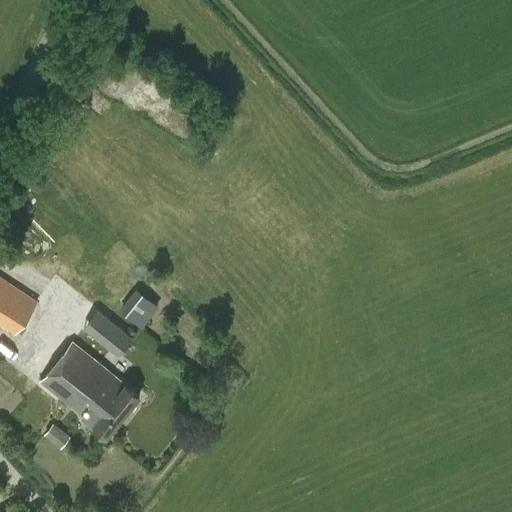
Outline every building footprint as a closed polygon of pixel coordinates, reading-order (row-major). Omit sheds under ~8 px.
[(0,326),(15,336),(38,301),(0,276),(0,326)] [(143,326),(161,303),(143,290),(126,313),(143,326)] [(119,355),(135,335),(98,307),(83,327),(119,355)] [(139,395),(125,384),(125,383),(73,340),(39,382),(94,424),(107,434),(139,395)] [(45,432),(62,446),(71,434),(54,421),(45,432)] [(23,511),(14,501),(0,511),(23,511)]
